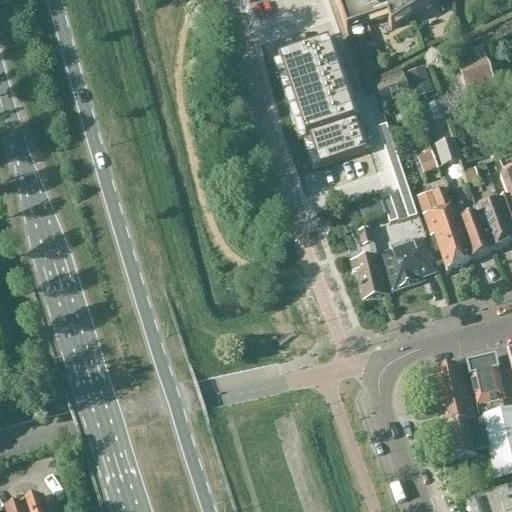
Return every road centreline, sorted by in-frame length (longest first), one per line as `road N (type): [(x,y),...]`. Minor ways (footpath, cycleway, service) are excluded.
road 1 (primary): [(212,511),(54,0)]
road 2 (primary): [(0,68),(50,256),(134,511)]
road 3 (residential): [(350,368),(259,126),(228,0)]
road 4 (residential): [(422,511),(378,386),(398,354)]
